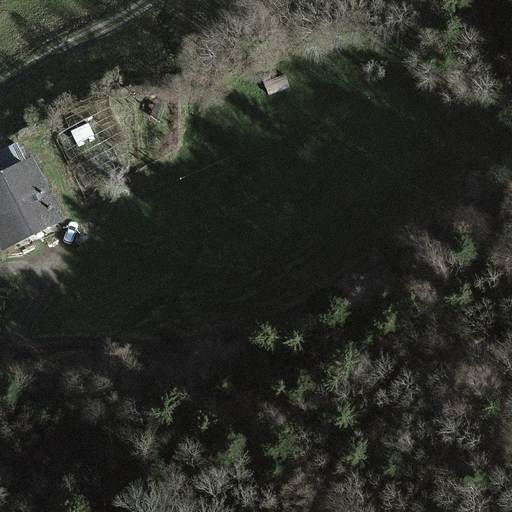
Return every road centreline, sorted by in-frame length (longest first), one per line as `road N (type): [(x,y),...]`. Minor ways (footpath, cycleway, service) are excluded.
road 1 (track): [(0,351),(197,342),(248,331),(396,259),(511,180)]
road 2 (track): [(144,0),(0,85)]
